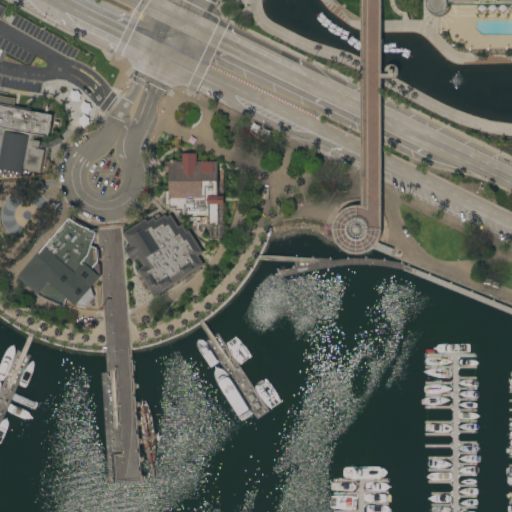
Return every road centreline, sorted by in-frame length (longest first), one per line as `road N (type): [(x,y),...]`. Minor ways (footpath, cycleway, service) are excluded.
road 1 (primary): [(170,62),(511,229)]
road 2 (primary): [(511,179),(189,25)]
